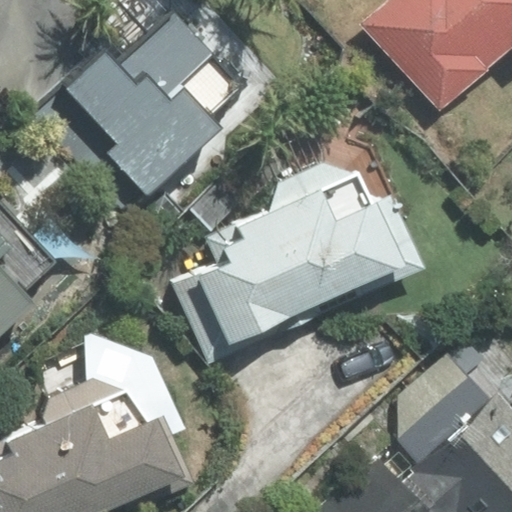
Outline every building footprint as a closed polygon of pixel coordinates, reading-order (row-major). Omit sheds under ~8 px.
[(511,0),(387,0),(360,25),(439,113),(487,71),(484,68),(511,43),(511,0)] [(37,111),(129,209),(218,127),(207,116),(240,85),(174,13),(121,61),(107,46),(37,111)] [(178,281),(211,358),(419,267),(388,199),(372,206),(357,173),(322,163),(280,179),(271,210),(209,238),(220,263),(178,281)] [(0,331),(32,301),(24,292),(54,263),(0,206),(0,331)] [(0,511),(131,511),(194,483),(172,435),(186,429),(153,358),(92,334),(86,336),(84,344),(36,361),(49,395),(42,423),(0,443),(0,511)] [(511,511),(511,415),(449,348),(399,396),(399,438),(424,466),(400,487),(378,462),(320,510),(321,511),(511,511)]
